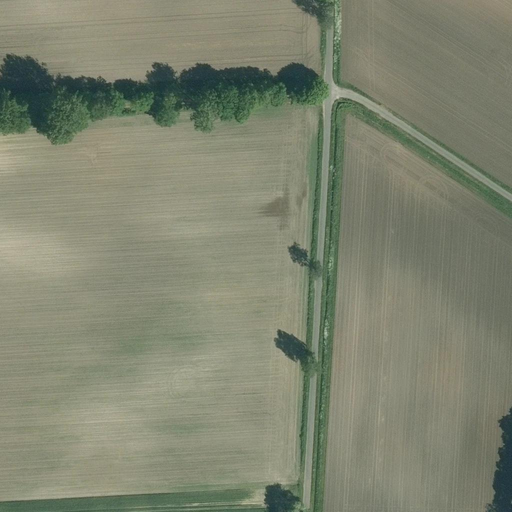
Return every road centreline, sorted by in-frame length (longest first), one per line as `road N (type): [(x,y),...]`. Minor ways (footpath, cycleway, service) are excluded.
road 1 (unclassified): [(328,94),(306,511)]
road 2 (track): [(0,112),(328,94)]
road 3 (unclassified): [(328,94),(349,94),(511,200)]
